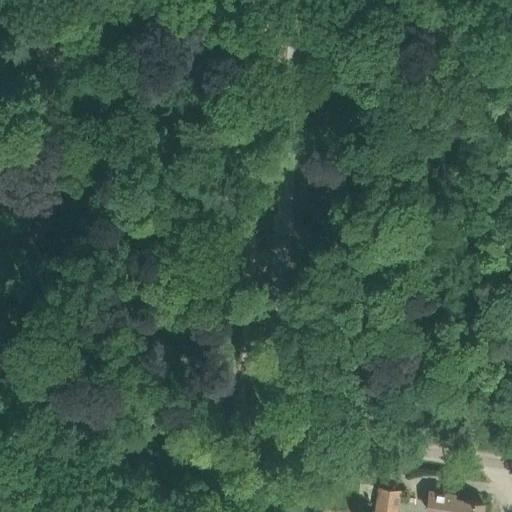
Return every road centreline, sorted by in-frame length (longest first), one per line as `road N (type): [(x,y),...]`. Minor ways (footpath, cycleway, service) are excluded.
road 1 (unclassified): [(296,437),(321,0)]
road 2 (unclassified): [(296,437),(0,380)]
road 3 (unclassified): [(511,463),(296,437)]
